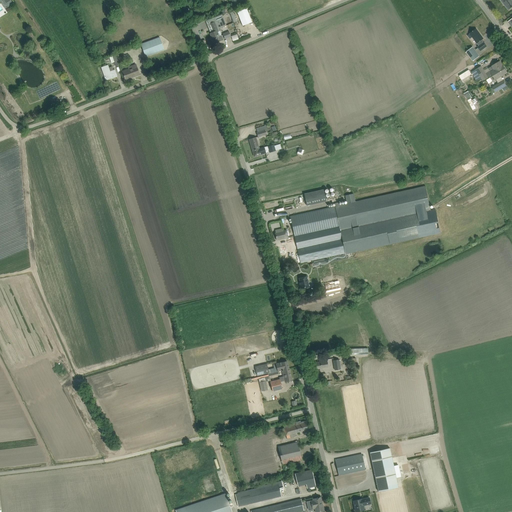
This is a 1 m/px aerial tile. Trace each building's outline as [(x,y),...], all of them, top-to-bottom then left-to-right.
[(511,0),(500,0),(504,4),(505,3),(506,5),(509,9),(511,6),(511,0)] [(237,12),(242,26),(252,22),(247,8),(237,12)] [(210,24),(207,25),(210,33),(213,32),(219,30),(219,28),(223,27),(225,26),(226,26),(224,19),(222,19),(220,20),(215,22),(210,24)] [(483,39),(476,29),(470,34),(479,46),(478,47),(481,51),(487,46),(484,42),(483,43),(481,40),(483,39)] [(210,33),(210,34),(214,43),(223,40),(221,36),(219,37),(217,32),(220,31),(219,30),(213,32),(210,33)] [(236,39),(242,37),(240,31),(234,33),(236,39)] [(164,50),(160,37),(141,44),(145,57),(164,50)] [(479,56),(472,47),(466,52),(473,61),(479,56)] [(115,54),(109,56),(111,63),(114,62),(116,66),(119,65),(115,54)] [(477,69),(471,72),(477,81),(482,78),(483,81),(492,75),(496,80),(501,77),(503,75),(507,73),(500,61),(488,68),(490,71),(485,73),(481,66),(477,69)] [(129,69),(122,72),(125,80),(140,75),(136,65),(128,68),(129,69)] [(102,68),(104,75),(106,80),(111,78),(112,78),(117,76),(115,70),(110,72),(108,66),(102,68)] [(471,74),(469,70),(459,76),(461,80),(471,74)] [(498,83),(492,87),(492,88),(495,93),(502,88),(504,91),(508,88),(506,86),(503,80),(498,83)] [(470,99),(467,100),(473,110),(476,109),(474,105),(471,100),(470,99)] [(268,129),(267,124),(256,128),(257,132),(258,136),(266,134),(265,130),(268,129)] [(254,138),(249,139),(254,156),(259,155),(266,153),(268,152),(268,151),(269,151),(269,153),(276,151),(276,150),(274,146),(274,144),(264,147),(259,149),(256,137),(254,138)] [(345,254),(441,233),(436,210),(431,211),(425,186),(355,202),(353,193),(345,195),(347,204),(290,216),(295,237),(296,237),(296,238),(295,238),(301,263),(318,259),(318,260),(313,261),(310,264),(312,266),(314,264),(324,262),(328,263),(328,260),(324,258),(345,253),(345,254)] [(326,201),(323,189),(304,193),(306,206),(326,201)] [(275,233),(277,240),(289,237),(287,230),(275,233)] [(300,284),(301,289),(309,287),(306,277),(299,278),(300,284)] [(319,362),(315,363),(316,369),(329,367),(327,359),(319,361),(319,362)] [(285,382),(292,380),(287,361),(276,364),(278,371),(282,370),(283,376),(279,377),(280,379),(270,381),(272,391),(282,389),(281,381),(285,380),(285,382)] [(255,366),(257,376),(269,373),(267,364),(255,366)] [(264,377),(258,379),(259,382),(261,391),(268,389),(266,382),(265,380),(264,377)] [(296,436),(295,433),(308,429),(306,421),(300,422),(300,421),(283,426),(284,428),(279,430),(280,434),(285,433),(287,438),(296,436)] [(282,464),(297,460),(302,459),(297,442),(278,447),(282,464)] [(245,470),(279,461),(278,456),(275,446),(265,448),(266,454),(268,454),(268,456),(264,457),(263,457),(263,453),(258,454),(256,454),(256,459),(253,459),(253,456),(251,456),(250,453),(246,454),(245,470)] [(396,477),(401,476),(398,465),(394,466),(390,448),(370,452),(378,491),(398,487),(396,477)] [(361,454),(340,459),(335,460),(339,475),(365,469),(361,454)] [(307,488),(311,487),(315,486),(312,470),(307,471),(295,474),(298,486),(306,484),(307,488)] [(281,496),(280,490),(284,490),(281,481),(257,487),(258,488),(237,493),(238,493),(235,494),(238,507),(281,496)] [(231,511),(226,493),(175,510),(176,511),(231,511)] [(313,509),(315,508),(315,511),(318,511),(324,511),(321,497),(314,499),(314,500),(311,501),(313,509)] [(362,499),(353,501),(355,511),(364,509),(363,506),(371,504),(369,497),(362,499)] [(297,511),(299,511),(304,510),(301,499),(296,500),(251,511),(297,511)]
